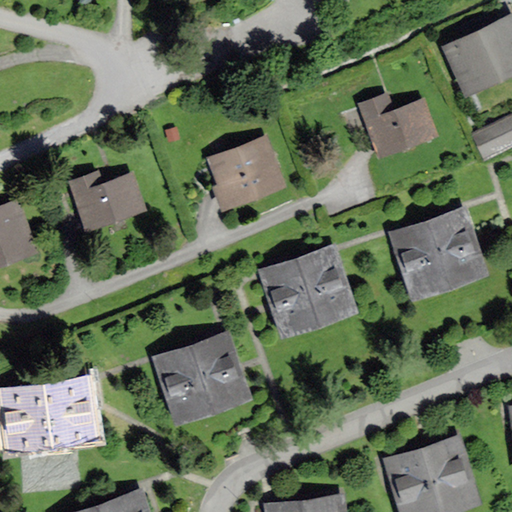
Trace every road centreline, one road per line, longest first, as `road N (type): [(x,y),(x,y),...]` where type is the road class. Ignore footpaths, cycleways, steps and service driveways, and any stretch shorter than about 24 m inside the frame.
road 1 (residential): [(0,314),(72,301),(355,183)]
road 2 (residential): [(511,360),(256,462),(227,486),(217,511)]
road 3 (residential): [(0,17),(82,38),(102,53),(112,75),(108,102),(94,118),(0,162)]
